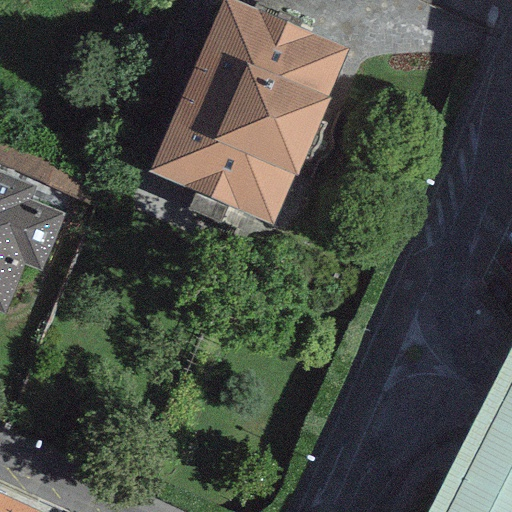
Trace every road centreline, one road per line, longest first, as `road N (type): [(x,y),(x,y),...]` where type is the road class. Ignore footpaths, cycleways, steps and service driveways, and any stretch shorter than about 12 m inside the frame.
road 1 (residential): [(450,262),(411,287),(363,436)]
road 2 (residential): [(511,131),(480,218),(450,262)]
road 3 (residential): [(132,511),(0,454)]
road 4 (residential): [(450,262),(447,320),(467,383)]
